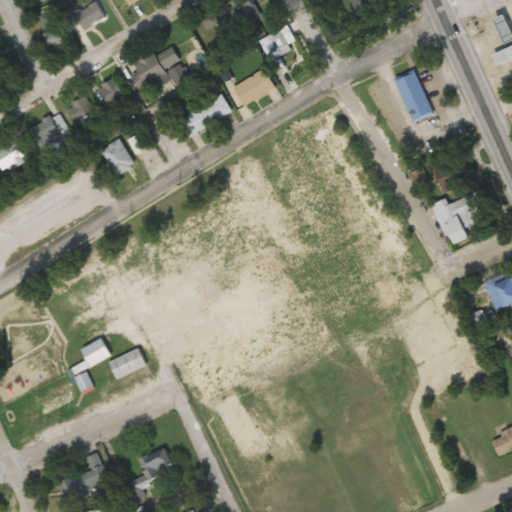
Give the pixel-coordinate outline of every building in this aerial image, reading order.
[(350,0),(356,14),(374,8),(371,0),(350,0)] [(87,29),(107,17),(98,1),(78,14),(87,29)] [(50,34),(46,35),(49,47),(66,42),(57,11),(44,15),(50,34)] [(500,66),(511,60),(511,46),(494,55),(500,66)] [(167,69),(184,60),(176,47),(158,57),(155,51),(137,62),(142,71),(135,75),(146,94),(173,79),(167,69)] [(237,87),(247,106),(279,88),(269,69),(237,87)] [(396,82),(415,123),(435,114),(416,73),(396,82)] [(102,87),(114,106),(129,96),(116,77),(102,87)] [(69,107),(80,125),(98,114),(88,96),(69,107)] [(235,113),(226,96),(184,119),(193,136),(235,113)] [(31,129),(42,151),(72,136),(61,113),(31,129)] [(285,328),(307,327),(344,308),(377,327),(391,320),(390,298),(369,286),(411,264),(335,117),(297,136),(352,243),(304,268),(312,283),(299,284),(254,197),(229,198),(222,209),(47,299),(67,337),(134,303),(127,289),(143,281),(147,288),(174,287),(185,308),(219,291),(200,255),(206,252),(245,250),(285,328)] [(131,141),(140,155),(152,147),(144,133),(131,141)] [(0,174),(29,158),(18,138),(0,148),(0,174)] [(105,150),(118,177),(138,167),(125,141),(105,150)] [(436,170),(444,192),(476,181),(467,158),(436,170)] [(452,247),(471,238),(466,225),(493,213),(482,190),(451,204),(449,199),(433,205),(452,247)] [(511,272),(485,283),(496,311),(511,305),(511,272)] [(75,369),(86,392),(98,386),(90,369),(116,357),(108,339),(85,349),(91,361),(75,369)] [(113,362),(121,380),(152,366),(144,349),(113,362)] [(47,417),(80,400),(73,385),(39,401),(47,417)] [(511,452),(511,429),(491,440),(500,458),(511,452)] [(406,468),(396,446),(374,456),(384,478),(406,468)] [(144,460),(151,475),(134,483),(138,491),(180,471),(169,448),(144,460)] [(100,498),(99,495),(117,488),(104,454),(92,458),(97,471),(65,483),(74,508),(100,498)]
